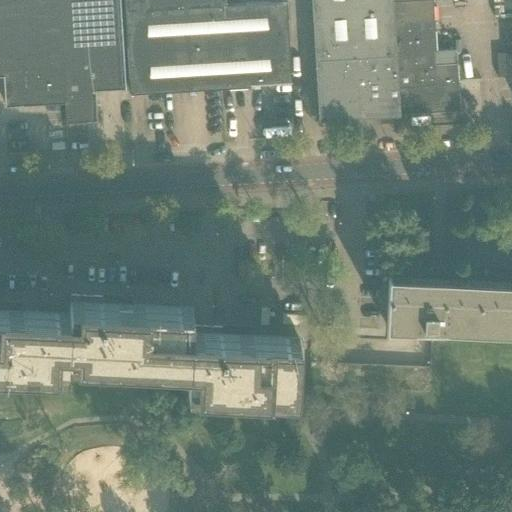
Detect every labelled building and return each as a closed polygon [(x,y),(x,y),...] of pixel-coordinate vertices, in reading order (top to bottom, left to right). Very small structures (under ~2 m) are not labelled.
[(0,0),(0,74),(3,74),(5,104),(65,100),(66,120),(97,118),(96,88),(125,87),(120,0),(0,0)] [(292,80),(286,0),(267,0),(226,3),(225,0),(124,0),(131,91),(292,80)] [(401,114),(394,0),(311,0),(319,119),(401,114)] [(394,0),(401,114),(461,110),(458,62),(457,49),(437,50),(433,0),(394,0)] [(389,274),(386,326),(387,326),(389,326),(432,328),(433,328),(511,332),(511,287),(465,285),(445,283),(445,277),(390,274),(389,274)] [(190,360),(190,364),(189,385),(298,390),(300,340),(252,338),(252,328),(191,325),(192,310),(132,307),(133,297),(70,294),(69,316),(22,314),(23,304),(0,302),(0,363),(67,367),(68,355),(190,360)] [(310,385),(310,386),(322,387),(323,363),(311,362),(310,385)] [(323,363),(322,387),(333,387),(335,363),(323,363)] [(335,363),(333,387),(345,388),(347,364),(335,363)] [(347,364),(345,388),(357,388),(358,364),(347,364)] [(358,364),(357,388),(369,389),(370,365),(358,364)] [(370,365),(369,389),(381,389),(382,365),(370,365)] [(382,365),(381,389),(393,390),(394,366),(382,365)] [(394,366),(393,390),(405,390),(406,367),(394,366)] [(406,367),(405,390),(417,391),(418,367),(406,367)] [(418,367),(417,391),(429,392),(429,385),(430,368),(418,367)]
